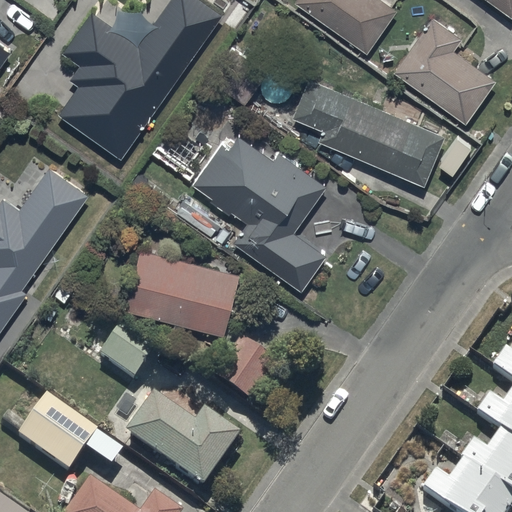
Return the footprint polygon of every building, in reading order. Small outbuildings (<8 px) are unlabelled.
[(58,112),(121,157),(222,14),(202,0),(169,0),(139,44),(93,11),(63,54),(79,65),(69,78),(78,84),(58,112)] [(300,0),(299,2),(368,51),(397,10),(382,0),(300,0)] [(511,0),(496,0),(511,11),(511,0)] [(462,38),(435,19),(399,71),(469,120),(497,79),(454,49),(462,38)] [(0,64),(10,51),(0,43),(0,64)] [(209,79),(244,104),(267,71),(232,47),(209,79)] [(443,137),(314,83),(300,116),(329,128),(325,139),(425,181),(443,137)] [(276,162),(243,139),(233,153),(225,148),(199,184),(252,221),(237,242),(304,290),(328,257),(293,232),(326,186),(281,155),(276,162)] [(21,289),(87,194),(48,167),(20,209),(3,198),(0,201),(0,329),(26,292),(21,289)] [(186,199),(177,212),(210,236),(219,223),(186,199)] [(241,277),(145,252),(130,309),(226,334),(241,277)] [(135,382),(157,350),(123,327),(101,358),(135,382)] [(281,373),(243,346),(217,383),(256,410),(281,373)] [(492,372),(511,385),(511,392),(502,407),(488,397),(475,417),(499,434),(486,453),(472,443),(459,463),(462,465),(450,483),(437,473),(422,495),(446,511),(510,511),(511,509),(511,357),(505,352),(492,372)] [(86,453),(97,437),(46,402),(21,439),(71,474),(86,453)] [(197,431),(157,403),(131,439),(205,492),(241,442),(207,417),(197,431)] [(150,511),(127,511),(92,487),(74,511),(168,511),(157,504),(150,511)] [(0,511),(13,511),(0,502),(0,511)]
